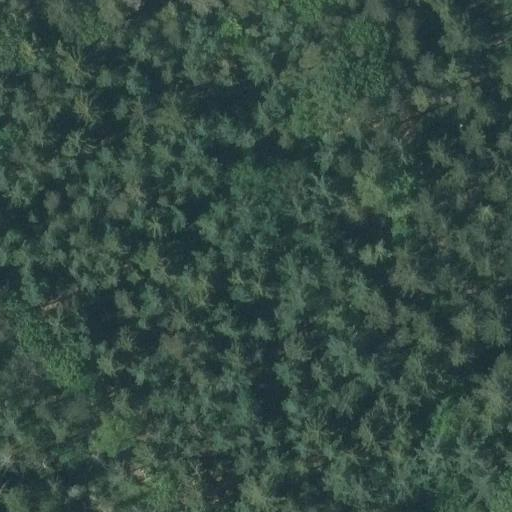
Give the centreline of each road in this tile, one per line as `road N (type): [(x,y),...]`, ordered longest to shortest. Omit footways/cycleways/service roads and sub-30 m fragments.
road 1 (track): [(0,273),(143,511)]
road 2 (track): [(306,511),(327,496),(389,481),(506,471),(511,462)]
road 3 (track): [(123,0),(77,8),(0,45)]
